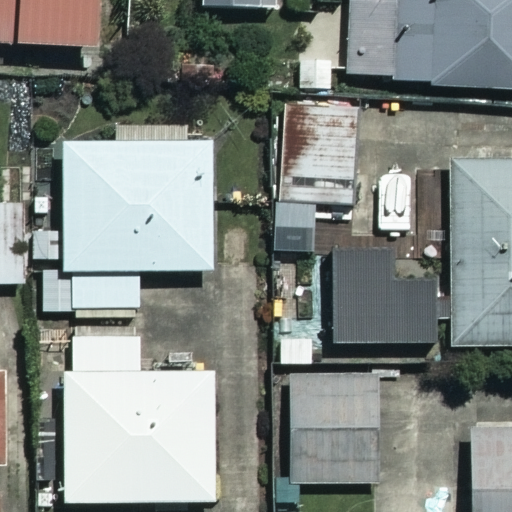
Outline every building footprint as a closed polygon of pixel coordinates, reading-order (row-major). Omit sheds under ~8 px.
[(0,0),(0,47),(121,54),(124,0),(0,0)] [(511,0),(357,0),(352,81),(511,91),(511,0)] [(365,112),(284,108),(278,241),(319,243),(321,207),(360,209),(365,112)] [(234,192),(218,192),(217,147),(195,147),(195,128),(121,130),(121,148),(71,149),(73,235),(36,236),(37,263),(73,262),(73,274),(48,274),(49,314),(145,312),(144,275),(220,274),(219,205),(234,205),(234,192)] [(458,248),(443,248),(443,308),(458,308),(457,350),(511,349),(511,164),(458,164),(458,248)] [(32,206),(0,206),(0,287),(34,286),(32,206)] [(143,336),(79,336),(79,377),(71,377),(71,506),(220,507),(220,379),(143,379),(143,336)] [(10,377),(0,377),(0,469),(12,470),(10,377)] [(384,379),(292,378),(292,487),(384,487),(384,379)] [(511,511),(511,434),(473,436),(475,511),(511,511)]
